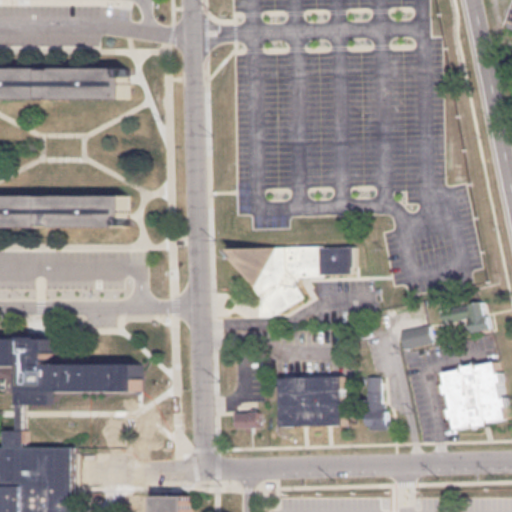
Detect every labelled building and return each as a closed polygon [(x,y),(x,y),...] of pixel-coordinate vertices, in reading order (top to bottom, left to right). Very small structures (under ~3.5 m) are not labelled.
[(0,98),(130,98),(130,82),(130,72),(130,69),(0,68),(0,98)] [(0,225),(131,225),(131,216),(131,211),(130,195),(0,194),(0,225)] [(262,315),(274,316),(305,295),(300,286),(300,276),(358,273),(357,244),(234,247),(262,296),(262,315)] [(494,326),(491,314),(488,315),(485,299),(481,300),(454,306),(453,302),(442,304),(446,320),(455,318),(455,319),(463,318),(465,327),(473,325),(474,330),(494,326)] [(19,403),(26,402),(54,402),(54,390),(143,388),(144,363),(54,363),(53,338),(45,338),(45,322),(26,321),(27,338),(0,337),(0,364),(19,364),(19,403)] [(405,330),(408,347),(437,341),(433,324),(405,330)] [(448,370),(500,360),(511,417),(460,428),(448,370)] [(285,375),(286,425),(350,424),(349,374),(285,375)] [(369,375),(371,428),(390,428),(394,422),(390,418),(390,409),(387,409),(387,404),(385,401),(384,375),(369,375)] [(263,411),(263,426),(241,427),(240,412),(253,412),(253,410),(263,411)] [(0,445),(0,511),(77,511),(78,451),(78,446),(66,446),(31,446),(30,430),(26,429),(19,429),(8,429),(8,446),(0,445)] [(193,511),(193,495),(184,495),(162,496),(162,511),(193,511)]
